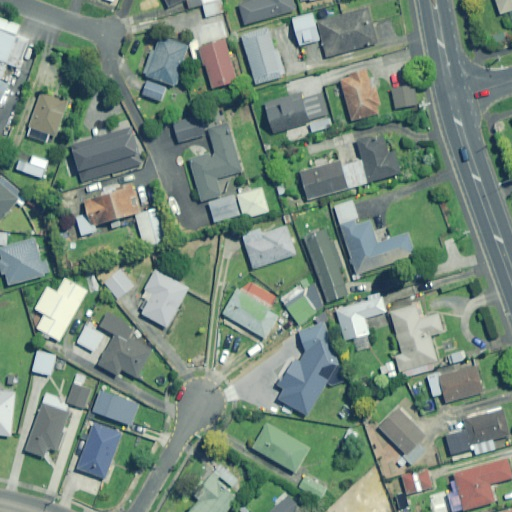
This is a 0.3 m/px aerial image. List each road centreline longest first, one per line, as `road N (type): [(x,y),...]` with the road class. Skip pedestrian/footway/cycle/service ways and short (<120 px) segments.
road 1 (secondary): [(511,274),(452,99)]
road 2 (unknown): [(106,73),(189,232)]
road 3 (residential): [(203,400),(137,511)]
road 4 (unknown): [(106,73),(82,196)]
